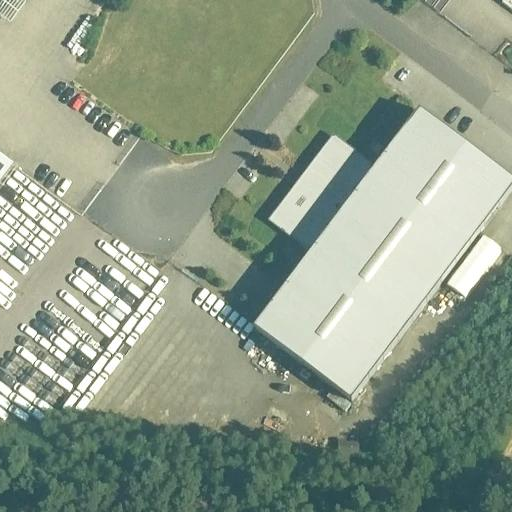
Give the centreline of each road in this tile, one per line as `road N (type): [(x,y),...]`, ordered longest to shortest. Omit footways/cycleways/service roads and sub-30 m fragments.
road 1 (unclassified): [(344,2),(165,234)]
road 2 (unclassified): [(344,2),(511,127)]
